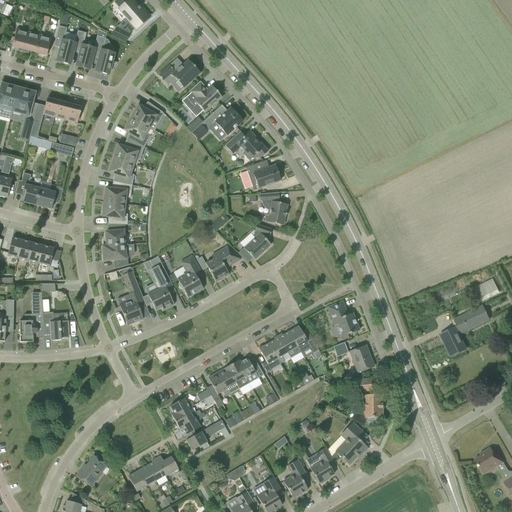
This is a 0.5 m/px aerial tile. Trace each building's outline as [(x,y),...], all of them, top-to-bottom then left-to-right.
[(131,0),(128,0),(126,3),(123,0),(119,0),(115,4),(119,9),(118,9),(129,22),(120,30),(115,28),(111,36),(125,43),(129,35),(128,34),(135,28),(136,29),(139,26),(141,25),(141,24),(142,23),(143,23),(144,21),(145,21),(144,21),(149,17),(142,9),(141,10),(140,9),(140,8),(139,9),(138,7),(138,6),(138,7),(131,0)] [(69,65),(72,52),(74,44),(63,41),(66,29),(58,27),(53,47),(60,48),(56,62),(69,65)] [(22,53),(28,32),(16,29),(12,47),(18,49),(18,51),(20,52),(22,53)] [(88,70),(92,57),(93,49),(82,46),(86,34),(77,31),(74,44),(72,52),(79,53),(76,67),(88,70)] [(35,53),(40,36),(28,32),(22,53),(25,53),(27,54),(28,51),(35,53)] [(51,44),(51,41),(50,41),(51,38),(40,36),(35,53),(46,56),(49,46),(50,46),(50,44),(51,44)] [(93,49),(92,57),(99,58),(95,72),(108,75),(109,69),(112,70),(116,64),(111,63),(113,54),(102,51),(105,39),(96,36),(93,49)] [(158,76),(163,81),(167,85),(172,81),(175,84),(177,83),(183,89),(200,74),(188,60),(176,71),(175,69),(173,71),(169,66),(158,76)] [(191,93),(182,102),(195,117),(202,111),(204,113),(221,98),(211,87),(207,91),(199,82),(189,91),(191,93)] [(0,108),(11,112),(17,88),(16,88),(16,86),(10,85),(10,86),(1,84),(0,86),(0,108)] [(28,116),(34,93),(25,91),(26,89),(20,87),(19,89),(17,88),(11,112),(28,116)] [(42,115),(54,118),(58,99),(56,99),(54,98),(53,100),(46,99),(42,115)] [(54,118),(65,121),(70,102),(58,99),(54,118)] [(70,102),(65,121),(76,124),(81,108),(74,106),(74,104),(72,103),(70,102)] [(134,114),(132,119),(149,128),(153,120),(158,123),(163,114),(161,112),(147,102),(143,109),(137,106),(133,114),(134,114)] [(215,123),(226,136),(242,121),(230,108),(219,119),(213,113),(202,123),(208,130),(215,123)] [(29,137),(33,122),(25,119),(20,139),(28,141),(29,137)] [(129,133),(126,140),(143,148),(150,137),(146,134),(149,128),(132,119),(129,123),(128,122),(124,130),(129,133)] [(36,139),(40,123),(33,122),(29,137),(36,139)] [(202,123),(192,132),(198,138),(208,130),(202,123)] [(167,130),(163,136),(169,139),(173,133),(167,130)] [(242,153),(249,161),(256,155),(259,159),(267,152),(259,143),(258,144),(253,139),(255,138),(249,131),(244,136),(240,132),(224,146),(232,154),(239,147),(244,152),(242,153)] [(31,144),(41,146),(42,141),(33,138),(31,144)] [(115,154),(114,159),(133,165),(135,159),(139,160),(143,148),(126,140),(123,147),(117,145),(114,154),(115,154)] [(49,152),(61,155),(63,146),(51,143),(49,152)] [(114,174),(112,182),(131,186),(134,175),(130,174),(133,165),(114,159),(112,164),(111,164),(108,172),(114,174)] [(252,188),(257,187),(258,189),(280,181),(279,179),(281,179),(279,173),(277,174),(275,165),(265,169),(262,162),(245,168),(252,188)] [(22,203),(36,206),(41,189),(39,189),(40,187),(33,185),(33,183),(29,181),(30,175),(23,174),(21,183),(24,184),(21,197),(24,197),(22,203)] [(0,177),(0,196),(6,198),(11,180),(0,177)] [(105,198),(105,203),(124,205),(125,197),(130,198),(131,186),(112,182),(111,189),(105,188),(104,197),(105,198)] [(41,189),(36,206),(51,210),(53,202),(58,204),(62,190),(56,189),(55,193),(41,189)] [(267,222),(273,224),(283,226),(284,217),(285,218),(286,212),(286,211),(287,205),(276,203),(275,201),(279,200),(278,193),(259,195),(260,202),(263,202),(264,205),(266,207),(270,209),(267,222)] [(108,217),(108,225),(124,225),(127,225),(127,222),(127,215),(123,214),(124,205),(105,203),(104,208),(103,207),(102,217),(108,217)] [(210,226),(215,231),(229,220),(225,215),(210,226)] [(269,237),(272,230),(256,224),(254,232),(257,232),(258,234),(243,248),(254,260),(270,245),(265,240),(269,237)] [(102,242),(103,247),(126,245),(124,225),(108,225),(107,225),(110,225),(111,232),(105,233),(106,238),(104,239),(103,240),(102,242)] [(209,226),(205,230),(212,238),(217,234),(209,226)] [(7,256),(17,259),(22,241),(12,238),(7,256)] [(17,259),(28,261),(32,243),(22,241),(17,259)] [(28,261),(38,264),(43,246),(32,243),(28,261)] [(103,247),(102,247),(103,261),(113,260),(114,269),(128,265),(127,258),(134,253),(133,244),(126,245),(103,247)] [(43,246),(38,264),(49,267),(53,249),(43,246)] [(205,264),(211,274),(215,282),(229,275),(225,268),(240,260),(227,247),(216,253),(218,257),(205,264)] [(177,279),(178,282),(178,283),(178,285),(179,288),(181,289),(182,289),(187,298),(203,289),(197,279),(202,275),(191,256),(180,263),(185,271),(183,273),(184,275),(177,279)] [(158,289),(147,294),(155,311),(161,308),(162,311),(174,305),(169,295),(175,292),(171,283),(167,277),(163,269),(151,276),(158,289)] [(139,310),(146,307),(132,271),(122,275),(132,302),(119,307),(127,325),(143,319),(139,310)] [(173,274),(167,277),(171,283),(176,280),(173,274)] [(473,288),(480,303),(499,294),(492,279),(473,288)] [(40,285),(41,293),(55,292),(54,284),(40,285)] [(13,317),(13,301),(6,300),(5,316),(13,317)] [(19,324),(17,324),(18,334),(19,334),(19,343),(32,342),(32,336),(36,336),(36,327),(39,327),(43,327),(42,313),(41,301),(31,301),(31,315),(31,321),(25,322),(19,322),(19,324)] [(327,308),(330,317),(334,326),(337,325),(342,337),(359,331),(352,313),(347,315),(342,302),(327,308)] [(482,306),(460,316),(467,331),(489,320),(482,306)] [(52,313),(42,313),(43,327),(43,336),(50,335),(51,341),(60,341),(60,339),(67,339),(66,331),(68,331),(67,321),(53,322),(52,313)] [(298,326),(288,332),(300,353),(310,347),(316,359),(321,356),(307,330),(302,333),(298,326)] [(445,347),(450,357),(466,350),(455,328),(441,334),(447,346),(445,347)] [(281,334),(277,336),(287,353),(290,359),(300,353),(288,332),(282,336),(281,334)] [(274,340),(268,344),(280,364),(284,362),(281,356),(287,353),(277,336),(273,338),(274,340)] [(333,347),(337,357),(348,353),(344,343),(333,347)] [(280,364),(268,344),(258,349),(265,362),(261,364),(266,374),(271,371),(270,369),(280,364)] [(350,352),(357,373),(373,367),(365,346),(350,352)] [(248,384),(263,375),(254,359),(248,362),(247,359),(240,363),(239,360),(236,362),(248,384)] [(236,362),(226,367),(239,389),(248,384),(236,362)] [(218,375),(229,394),(239,389),(226,367),(223,369),(217,373),(218,375)] [(314,381),(311,375),(308,377),(305,372),(299,375),(302,381),(305,385),(314,381)] [(217,373),(207,378),(217,395),(222,392),(225,397),(229,395),(229,394),(218,375),(217,373)] [(358,410),(352,410),(351,410),(350,410),(349,411),(348,412),(348,413),(348,414),(348,415),(348,416),(349,417),(350,418),(351,418),(352,418),(382,418),(381,395),(372,395),(370,379),(354,381),(356,393),(358,393),(358,410)] [(317,403),(323,405),(329,385),(323,383),(317,403)] [(207,390),(202,393),(205,399),(210,396),(207,390)] [(205,399),(202,393),(196,396),(200,402),(205,399)] [(274,394),(266,399),(270,406),(277,401),(274,394)] [(213,400),(218,408),(223,405),(218,397),(213,400)] [(171,415),(172,418),(187,409),(187,410),(189,409),(189,408),(193,406),(191,402),(186,404),(183,399),(169,407),(173,414),(171,415)] [(248,406),(250,408),(253,415),(259,412),(254,402),(248,406)] [(253,415),(250,408),(242,412),(246,419),(253,415)] [(172,418),(178,427),(198,415),(196,411),(190,415),(187,410),(187,409),(172,418)] [(198,415),(178,427),(179,430),(181,429),(185,435),(199,428),(196,422),(201,419),(198,415)] [(232,418),(224,422),(229,429),(236,425),(232,418)] [(209,427),(205,429),(207,433),(209,436),(219,430),(224,428),(225,427),(221,420),(209,427)] [(361,455),(367,448),(362,442),(361,443),(359,441),(364,435),(352,423),(342,433),(348,438),(335,452),(349,465),(357,456),(356,455),(359,453),(361,455)] [(224,428),(219,430),(224,439),(229,436),(224,428)] [(185,441),(191,451),(206,443),(203,436),(200,432),(185,441)] [(321,462),(310,469),(319,483),(333,474),(328,465),(334,462),(329,453),(325,448),(316,454),(321,462)] [(480,456),(474,460),(483,475),(503,463),(498,454),(495,456),(490,448),(479,455),(480,456)] [(75,476),(83,482),(91,487),(106,465),(93,456),(86,466),(84,464),(75,476)] [(171,457),(160,463),(167,475),(178,469),(171,457)] [(152,463),(148,465),(156,480),(164,476),(165,477),(167,475),(160,463),(158,464),(155,459),(151,461),(152,463)] [(307,490),(301,479),(307,475),(297,460),(287,466),(292,474),(289,476),(289,477),(282,482),(293,499),(307,490)] [(148,465),(138,471),(146,486),(156,480),(148,465)] [(242,466),(234,471),(238,478),(243,475),(244,471),(242,466)] [(146,486),(138,471),(127,477),(136,492),(146,486)] [(234,471),(226,475),(229,480),(234,481),(238,478),(234,471)] [(511,476),(503,482),(511,497),(511,476)] [(256,496),(262,506),(265,511),(270,511),(282,506),(277,498),(283,494),(278,486),(273,477),(262,484),(266,491),(256,496)] [(181,487),(175,491),(177,496),(184,491),(181,487)] [(238,504),(230,509),(231,511),(252,511),(257,509),(247,492),(244,494),(235,499),(238,504)] [(62,506),(60,511),(78,511),(80,505),(76,504),(66,501),(64,507),(62,506)]
